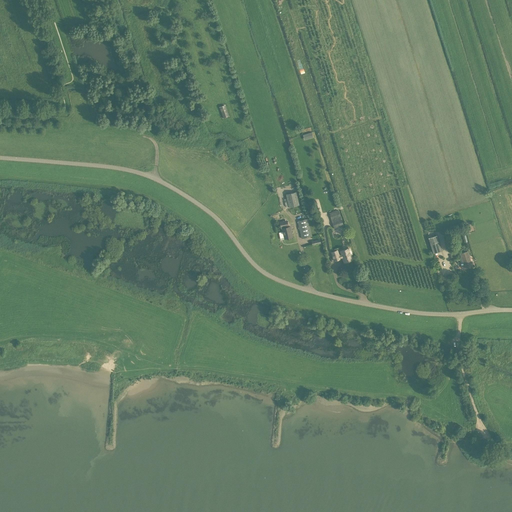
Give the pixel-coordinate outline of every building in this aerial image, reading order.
[(229,116),(225,105),(219,107),(223,118),(229,116)] [(289,207),(299,205),(296,192),(286,194),(289,207)] [(343,225),(339,211),(330,214),(334,228),(337,227),(337,226),(341,225),(343,225)] [(302,238),(312,236),(308,218),(298,221),(302,238)] [(285,239),(292,237),(290,226),(288,226),(287,220),(279,222),(281,228),(282,228),(285,239)] [(433,253),(441,251),(436,235),(428,238),(433,253)] [(344,262),(352,259),(348,248),(340,251),(341,254),(338,255),(337,250),(331,252),(334,260),(343,257),(344,262)] [(465,268),(472,266),(467,252),(460,254),(464,265),(461,265),(462,268),(465,268)]
